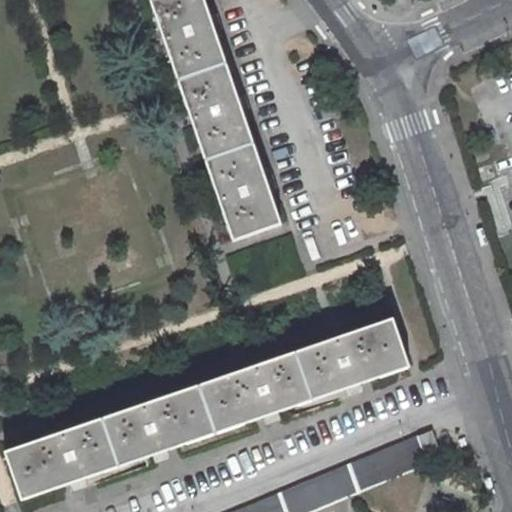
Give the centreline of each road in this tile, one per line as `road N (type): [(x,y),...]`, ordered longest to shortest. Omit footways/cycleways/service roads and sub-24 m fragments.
road 1 (unclassified): [(379,64),(412,125),(511,444)]
road 2 (residential): [(511,0),(379,64)]
